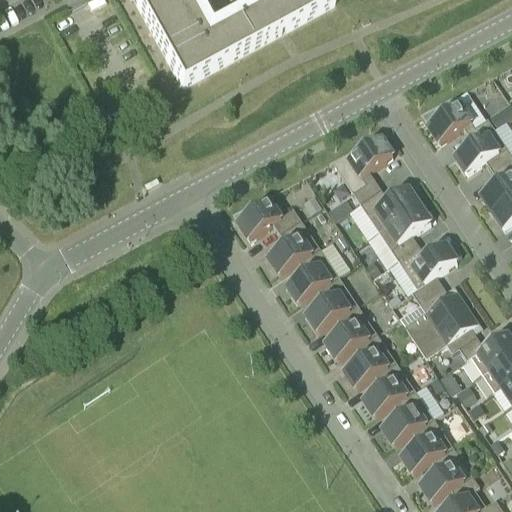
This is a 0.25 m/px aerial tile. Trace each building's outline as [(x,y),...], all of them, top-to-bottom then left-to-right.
[(326,0),(130,0),(183,92),(332,10),(326,0)] [(474,150),(495,136),(489,126),(476,134),(456,105),(458,104),(457,103),(421,122),(422,123),(441,151),(464,135),(474,150)] [(499,130),(511,125),(511,110),(494,118),(499,130)] [(511,154),(511,127),(511,125),(499,133),(511,154)] [(494,179),(511,166),(511,160),(495,136),(474,150),(456,162),(468,181),(487,168),(494,179)] [(362,211),(383,197),(370,179),(394,163),(381,145),(382,144),(381,143),(346,162),(346,163),(348,163),(367,191),(354,200),(362,211)] [(494,219),(511,206),(511,166),(494,179),(501,189),(482,201),(494,219)] [(362,211),(380,239),(420,213),(408,195),(389,207),(383,197),(362,211)] [(281,241),(302,227),(294,216),(282,225),(268,205),(270,204),(269,203),(233,222),(234,223),(235,223),(251,247),(274,231),(281,241)] [(511,206),(494,219),(506,237),(511,232),(511,206)] [(399,267),(420,253),(413,243),(432,230),(420,213),(380,239),(399,267)] [(300,270),(321,256),(302,227),(281,241),(288,251),(269,264),(281,282),(300,270)] [(339,280),(351,274),(338,246),(325,252),(339,280)] [(420,253),(399,267),(418,296),(458,270),(446,251),(427,264),(420,253)] [(319,298),(340,284),(321,256),(300,270),(307,280),(288,292),(300,311),(319,298)] [(338,327),(359,312),(340,284),(319,298),(326,308),(307,321),(319,339),(338,327)] [(406,333),(417,349),(466,316),(456,300),(450,303),(445,295),(421,311),(426,319),(406,333)] [(357,355),(378,341),(359,312),(338,327),(345,336),(326,349),(338,367),(357,355)] [(466,316),(417,349),(427,365),(448,352),(454,360),(478,344),(472,335),(477,332),(466,316)] [(472,364),(484,381),(511,362),(511,346),(508,340),(472,364)] [(376,383),(397,369),(378,341),(357,355),(364,365),(345,377),(357,396),(376,383)] [(496,399),(503,395),(502,394),(511,387),(511,362),(484,381),(496,399)] [(395,412),(416,398),(397,369),(376,383),(383,393),(364,406),(377,424),(395,412)] [(450,379),(440,385),(451,403),(461,396),(450,379)] [(511,387),(502,394),(503,395),(511,408),(511,387)] [(434,421),(444,417),(430,390),(421,394),(434,421)] [(414,440),(435,426),(416,398),(395,412),(402,422),(383,434),(396,453),(414,440)] [(433,469),(454,455),(435,426),(414,440),(421,450),(402,463),(415,481),(433,469)] [(465,488),(453,471),(461,465),(454,455),(433,469),(440,479),(421,491),(434,510),(452,497),(465,488)] [(485,511),(476,497),(480,494),(473,482),(465,488),(452,497),(459,507),(451,511),(485,511)]
